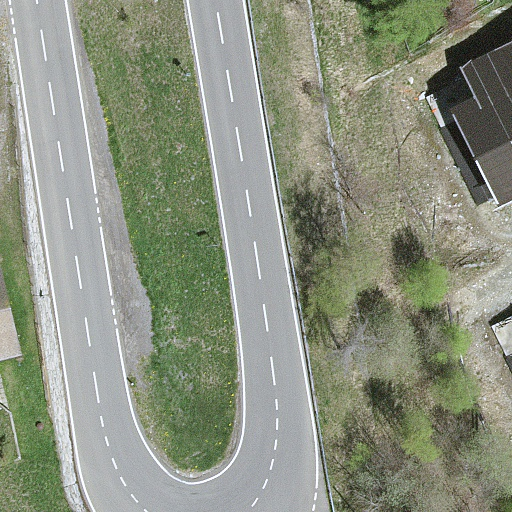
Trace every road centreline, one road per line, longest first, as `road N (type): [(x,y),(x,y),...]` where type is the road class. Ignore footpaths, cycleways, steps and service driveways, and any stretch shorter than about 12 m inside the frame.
road 1 (tertiary): [(148,511),(123,480),(106,437),(36,0)]
road 2 (tertiary): [(215,0),(276,392),(270,470),(246,511)]
